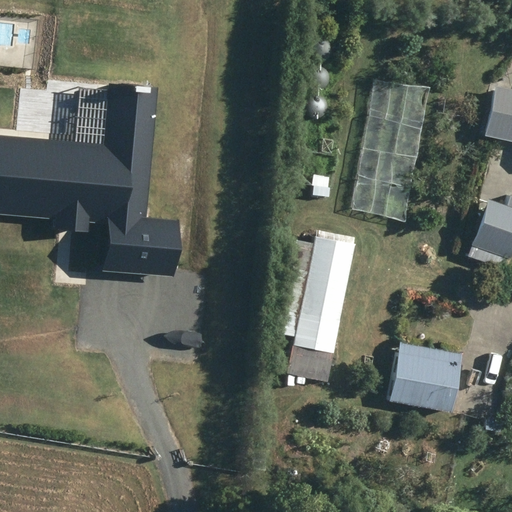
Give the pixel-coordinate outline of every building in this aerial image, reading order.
[(86,138),(0,131),(0,211),(50,216),(49,225),(86,228),(87,222),(104,223),(101,272),(172,277),(176,216),(144,213),(153,81),(90,76),(86,138)] [(426,91),(371,81),(348,211),(403,221),(426,91)] [(511,87),(494,85),(486,135),(511,139),(511,87)] [(511,243),(511,207),(486,199),(467,253),(505,266),(511,243)] [(312,238),(290,234),(273,331),(294,335),(292,342),(335,350),(355,236),(313,229),(312,238)] [(465,356),(397,342),(386,397),(453,411),(465,356)]
